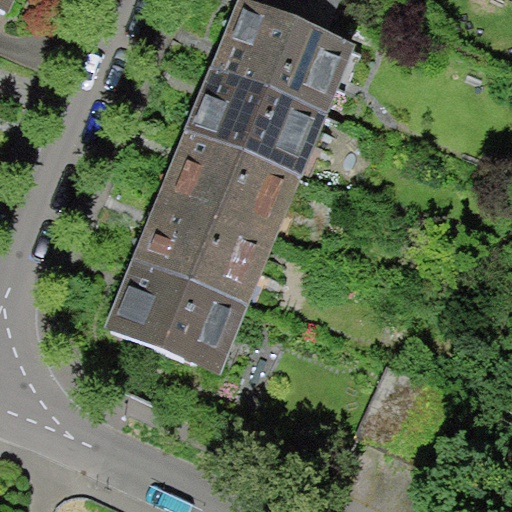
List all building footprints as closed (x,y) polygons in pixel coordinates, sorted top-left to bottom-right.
[(0,0),(0,12),(4,14),(10,1),(9,0),(0,0)] [(328,1),(325,0),(260,0),(255,13),(244,8),(241,16),(223,25),(230,43),(222,61),(217,74),(321,117),(333,88),(321,84),(336,46),(313,37),(328,1)] [(191,138),(283,176),(297,141),(309,146),(321,117),(217,74),(207,98),(204,106),(186,114),(193,133),(191,138)] [(160,177),(167,196),(164,202),(257,240),(271,205),(283,210),(295,181),(283,176),(191,138),(184,156),(178,169),(160,177)] [(133,242),(140,260),(138,266),(230,304),(244,269),(256,274),(268,245),(257,240),(164,202),(155,226),(151,234),(133,242)] [(230,304),(138,266),(119,312),(111,332),(203,370),(218,333),(230,338),(242,309),(230,304)] [(357,439),(389,453),(421,384),(389,369),(357,439)] [(422,469),(454,399),(421,384),(389,453),(402,459),(422,469)]
